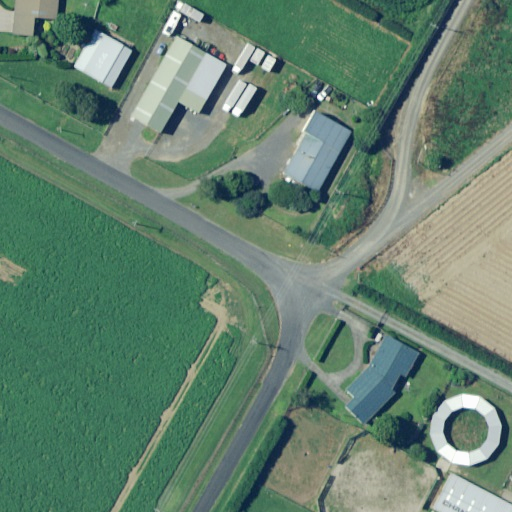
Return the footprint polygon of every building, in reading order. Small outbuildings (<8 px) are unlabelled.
[(56,0),(13,0),(10,34),(31,37),(34,18),(54,20),(56,0)] [(130,51),(94,30),(73,67),(109,88),(130,51)] [(158,133),(176,102),(196,114),(224,65),(204,53),(176,37),(130,117),(158,133)] [(348,131),(313,113),(282,174),(316,192),(348,131)] [(350,398),(342,406),(361,426),(369,418),(394,395),(389,390),(398,374),(403,377),(415,353),(409,350),(384,337),(369,368),(344,392),(350,398)] [(511,511),(511,506),(451,474),(432,509),(437,511),(511,511)]
